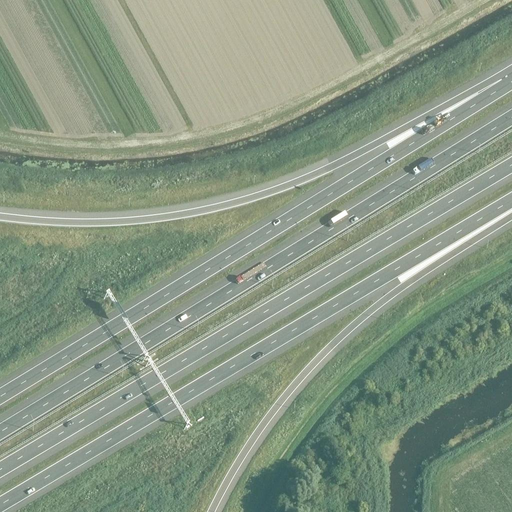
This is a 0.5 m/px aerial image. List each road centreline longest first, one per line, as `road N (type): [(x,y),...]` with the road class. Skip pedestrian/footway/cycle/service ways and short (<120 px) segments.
road 1 (motorway): [(511,117),(0,432)]
road 2 (motorway): [(0,504),(511,200)]
road 3 (motorway): [(0,469),(511,165)]
road 4 (motorway): [(505,86),(0,397)]
road 5 (motorway): [(505,86),(330,169),(197,212),(80,223),(0,217)]
road 6 (motorway): [(213,511),(272,420),(339,342),(511,212)]
